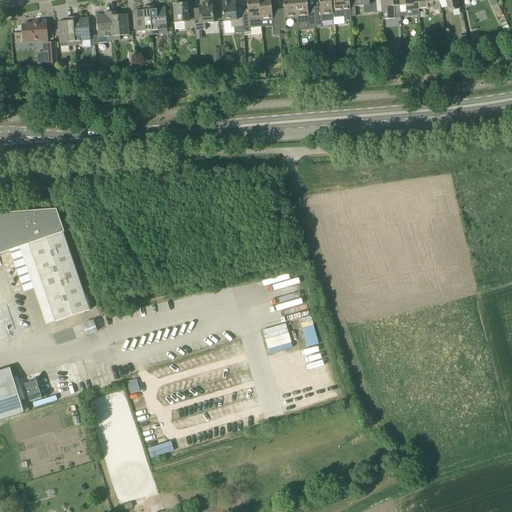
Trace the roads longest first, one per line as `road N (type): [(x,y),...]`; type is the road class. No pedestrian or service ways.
road 1 (primary): [(15,141),(511,102)]
road 2 (unclassified): [(290,150),(511,126)]
